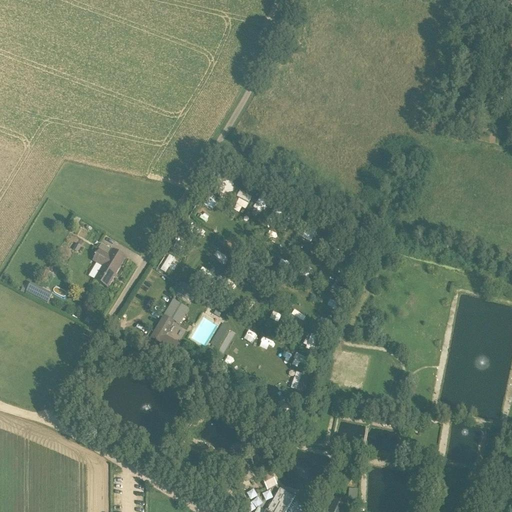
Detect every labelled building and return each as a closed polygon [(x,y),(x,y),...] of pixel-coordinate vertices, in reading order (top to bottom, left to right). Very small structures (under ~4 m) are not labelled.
[(207,213),(212,207),(204,200),(199,206),(207,213)] [(76,243),(72,249),(76,252),(80,247),(76,243)] [(111,259),(100,252),(95,260),(105,267),(96,281),(108,288),(125,259),(115,253),(111,259)] [(202,269),(199,274),(213,283),(216,278),(202,269)] [(182,280),(175,292),(189,300),(196,288),(182,280)] [(301,329),(308,318),(295,310),(288,320),(301,329)] [(89,326),(92,320),(88,317),(84,323),(89,326)] [(174,352),(178,344),(165,336),(173,323),(164,317),(151,339),(174,352)] [(293,357),(293,367),(306,367),(306,357),(293,357)] [(290,388),(302,392),(307,378),(295,374),(290,388)] [(262,424),(258,429),(264,433),(267,428),(262,424)] [(307,511),(310,508),(280,490),(266,511),(265,511),(259,508),(256,511),(307,511)] [(268,491),(261,495),(265,502),(272,498),(268,491)] [(326,511),(343,511),(348,501),(335,495),(326,511)]
